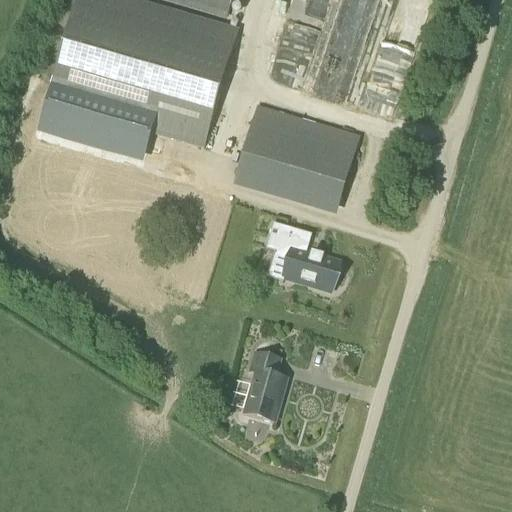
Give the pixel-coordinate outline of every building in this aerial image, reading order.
[(203,153),(237,37),(109,0),(78,0),(53,89),(155,118),(149,138),(203,153)] [(170,0),(227,16),(231,0),(170,0)] [(307,85),(317,53),(287,44),(277,76),(307,85)] [(342,204),(360,140),(257,111),(239,175),(342,204)] [(234,217),(239,194),(214,189),(202,248),(235,255),(242,218),(234,217)] [(273,226),(266,251),(288,258),(282,280),(332,295),(341,264),(307,254),(312,237),(273,226)] [(276,426),(287,382),(276,379),(280,363),(254,357),(250,374),(255,376),(244,417),(276,426)]
